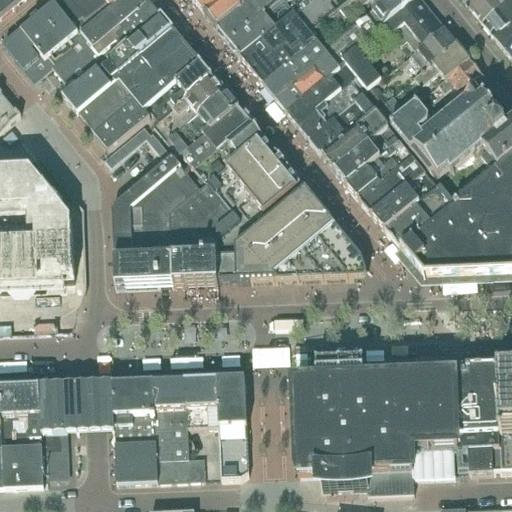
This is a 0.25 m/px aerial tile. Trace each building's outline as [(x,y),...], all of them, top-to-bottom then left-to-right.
[(25,4),(29,0),(0,0),(0,24),(1,24),(14,12),(14,11),(24,3),(25,4)] [(66,0),(55,10),(81,40),(129,0),(66,0)] [(94,55),(123,31),(150,9),(142,0),(129,0),(81,40),(91,51),(94,55)] [(188,0),(205,20),(228,0),(188,0)] [(217,34),(258,0),(228,0),(205,20),(217,34)] [(287,8),(296,0),(258,0),(217,34),(229,49),(268,16),(283,4),(287,8)] [(312,38),(314,36),(342,13),(358,0),(303,0),(292,10),(297,16),(295,18),(312,38)] [(337,69),(340,67),(356,53),(385,30),(419,3),(416,0),(393,0),(326,55),(330,60),(337,69)] [(373,0),(379,7),(387,0),(358,0),(342,13),(349,20),(373,0)] [(485,0),(459,0),(469,13),(485,0)] [(482,28),(505,10),(511,3),(511,0),(485,0),(469,13),(482,28)] [(416,57),(444,34),(419,3),(385,30),(402,51),(407,46),(416,57)] [(494,43),(511,28),(511,3),(505,10),(482,28),(494,43)] [(295,18),(287,8),(283,4),(268,16),(229,49),(240,63),(272,37),(279,30),(295,18)] [(162,22),(161,22),(150,9),(123,31),(94,55),(106,69),(108,67),(162,23),(162,22)] [(81,40),(55,10),(39,23),(70,61),(53,75),(58,80),(58,81),(65,90),(66,89),(70,86),(75,92),(77,94),(92,83),(105,72),(106,71),(105,70),(106,69),(94,55),(91,51),(81,40)] [(264,92),(312,52),(319,47),(312,38),(295,18),(279,30),(272,37),(240,63),(264,92)] [(53,75),(70,61),(39,23),(22,37),(43,62),(53,75)] [(117,83),(119,81),(173,37),(174,36),(162,23),(108,67),(106,69),(117,83)] [(511,28),(494,43),(507,58),(511,53),(511,28)] [(432,71),(457,50),(444,34),(416,57),(389,79),(396,86),(425,63),(432,71)] [(53,75),(43,62),(22,37),(7,49),(5,51),(4,52),(35,90),(53,75)] [(147,114),(201,69),(188,54),(185,51),(173,37),(119,81),(117,83),(120,87),(121,88),(129,98),(131,100),(136,107),(144,116),(147,114)] [(330,60),(326,55),(319,47),(312,52),(264,92),(275,105),(330,60)] [(457,51),(458,50),(458,49),(457,50),(432,71),(415,84),(421,92),(439,78),(445,85),(470,65),(470,64),(469,65),(457,51)] [(382,85),(361,59),(356,53),(340,67),(337,69),(341,74),(350,85),(356,80),(368,96),(375,90),(382,85)] [(341,74),(337,69),(330,60),(275,105),(287,119),(341,74)] [(391,130),(435,184),(449,173),(453,179),(455,177),(453,175),(476,156),(475,155),(507,128),(503,123),(504,121),(503,119),(501,120),(500,120),(494,113),(494,112),(494,111),(493,111),(492,111),(486,103),(487,102),(486,99),(484,101),(479,94),(488,87),(470,66),(471,65),(470,65),(445,85),(435,93),(438,97),(441,94),(445,98),(454,90),(462,99),(434,123),(429,123),(417,109),(406,117),(391,130)] [(80,122),(118,90),(117,90),(120,87),(117,83),(106,69),(105,70),(106,71),(105,72),(92,83),(77,94),(75,92),(63,101),(80,122)] [(160,129),(213,85),(201,69),(147,114),(153,121),(160,129)] [(298,133),(330,106),(335,102),(339,99),(352,88),(350,85),(341,74),(287,119),(298,133)] [(50,99),(62,89),(53,79),(42,88),(50,99)] [(190,130),(226,99),(213,85),(160,129),(155,133),(168,149),(171,146),(177,140),(190,130)] [(129,98),(121,88),(120,87),(117,90),(118,90),(80,122),(95,141),(136,107),(131,100),(129,98)] [(309,146),(338,122),(343,119),(364,101),(352,88),(339,99),(335,102),(330,106),(298,133),(309,146)] [(368,96),(365,98),(367,100),(379,114),(388,106),(375,90),(368,96)] [(180,164),(183,162),(183,161),(239,115),(238,115),(226,99),(190,130),(177,140),(171,146),(178,155),(175,157),(180,164)] [(321,160),(346,139),(375,115),(364,101),(343,119),(338,122),(309,146),(321,160)] [(388,106),(379,114),(391,130),(406,117),(393,102),(388,106)] [(0,116),(10,128),(22,119),(11,106),(0,115),(0,116)] [(150,123),(144,116),(136,107),(95,141),(109,157),(150,123)] [(251,130),(239,115),(183,161),(183,162),(195,176),(213,161),(251,130)] [(335,178),(364,153),(389,133),(376,118),(323,163),(335,178)] [(475,155),(476,156),(482,151),(488,157),(481,163),(492,176),(511,160),(511,124),(507,128),(475,155)] [(208,191),(263,144),(257,137),(251,130),(213,161),(195,176),(208,191)] [(145,133),(137,140),(143,148),(147,145),(146,145),(151,141),(145,133)] [(137,140),(129,147),(135,155),(143,148),(137,140)] [(151,141),(146,145),(147,145),(155,155),(161,149),(153,140),(151,141)] [(346,191),(347,192),(400,148),(394,140),(370,160),(364,153),(335,178),(336,178),(347,191),(346,191)] [(303,192),(263,144),(208,191),(232,221),(217,233),(218,259),(303,192)] [(129,147),(121,153),(128,161),(135,155),(129,147)] [(366,177),(347,192),(348,193),(353,196),(357,201),(359,206),(360,207),(360,208),(389,183),(397,177),(413,164),(400,148),(366,177)] [(161,149),(155,155),(163,164),(169,159),(161,149)] [(121,153),(113,159),(120,167),(128,161),(121,153)] [(113,159),(105,166),(112,174),(120,167),(113,159)] [(511,160),(492,176),(492,177),(456,206),(458,208),(440,223),(403,255),(414,268),(442,280),(491,278),(488,208),(511,207),(511,160)] [(373,223),(425,179),(413,164),(389,183),(360,208),(373,223)] [(201,197),(184,177),(173,165),(159,177),(132,199),(113,214),(116,295),(159,293),(159,292),(159,288),(172,287),(172,292),(173,292),(171,223),(201,197)] [(0,179),(0,299),(76,296),(73,229),(31,178),(0,179)] [(425,179),(373,223),(386,238),(425,206),(438,195),(425,179)] [(217,233),(232,221),(208,191),(201,197),(171,223),(173,292),(174,292),(217,290),(217,291),(219,291),(218,288),(218,287),(218,284),(218,259),(217,233)] [(318,212),(303,192),(218,259),(218,284),(218,287),(218,288),(219,291),(236,290),(249,289),(260,289),(351,285),(353,285),(354,285),(356,285),(357,284),(359,284),(360,283),(361,282),(362,281),(363,280),(364,280),(364,279),(364,278),(365,277),(365,275),(366,274),(366,272),(365,270),(363,265),(360,262),(331,227),(327,222),(322,215),(320,213),(320,214),(318,212)] [(403,255),(440,223),(425,206),(386,238),(401,255),(401,254),(402,256),(403,255)] [(511,207),(488,208),(491,278),(511,277),(511,207)] [(316,391),(295,392),(299,483),(323,482),(324,496),(368,495),(368,503),(414,501),(413,473),(454,471),(454,459),(458,459),(458,457),(455,387),(455,385),(367,389),(366,364),(315,366),(316,391)] [(499,375),(498,375),(501,456),(502,479),(503,479),(511,478),(511,374),(499,375)] [(460,387),(455,387),(458,457),(469,456),(470,480),(494,479),(493,456),(501,456),(498,375),(464,377),(464,379),(459,379),(460,387)] [(220,434),(218,387),(218,386),(186,388),(187,435),(220,434)] [(249,481),(247,430),(246,386),(218,387),(220,434),(222,486),(243,485),(249,481)] [(158,489),(190,487),(189,476),(189,465),(187,435),(186,388),(154,389),(158,489)] [(117,490),(158,489),(154,389),(153,389),(153,391),(149,391),(149,389),(127,390),(123,393),(115,393),(115,390),(113,390),(115,438),(117,476),(117,490)] [(98,439),(115,438),(113,390),(97,391),(53,393),(51,395),(44,396),(44,394),(41,394),(44,486),(69,484),(67,440),(98,439)] [(44,494),(44,486),(41,394),(39,394),(39,395),(1,396),(4,495),(44,494)] [(189,476),(205,476),(204,464),(189,465),(189,476)] [(190,487),(205,487),(205,476),(189,476),(190,487)]
